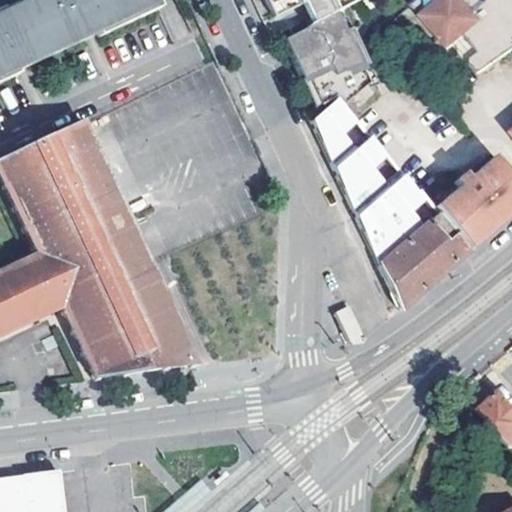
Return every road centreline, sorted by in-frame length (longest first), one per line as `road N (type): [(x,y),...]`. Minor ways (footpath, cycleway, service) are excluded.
road 1 (residential): [(217,0),(299,185),(306,394)]
road 2 (tertiary): [(306,394),(0,442)]
road 3 (tertiary): [(511,252),(400,337),(306,394)]
road 4 (residential): [(0,141),(198,48)]
road 5 (tertiary): [(350,457),(511,309)]
